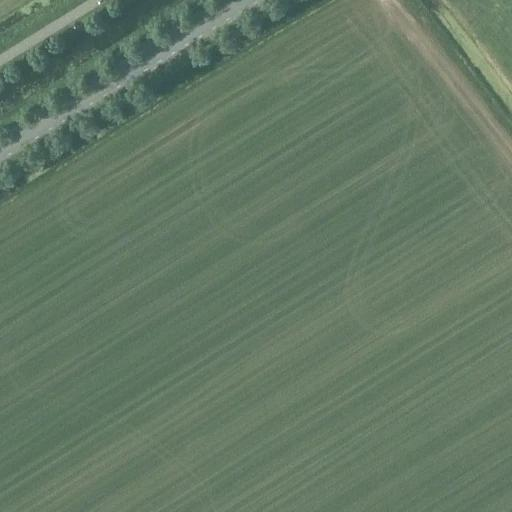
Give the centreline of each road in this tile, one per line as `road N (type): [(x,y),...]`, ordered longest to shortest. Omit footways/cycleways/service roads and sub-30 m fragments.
road 1 (tertiary): [(0,143),(241,0)]
road 2 (track): [(511,159),(389,0)]
